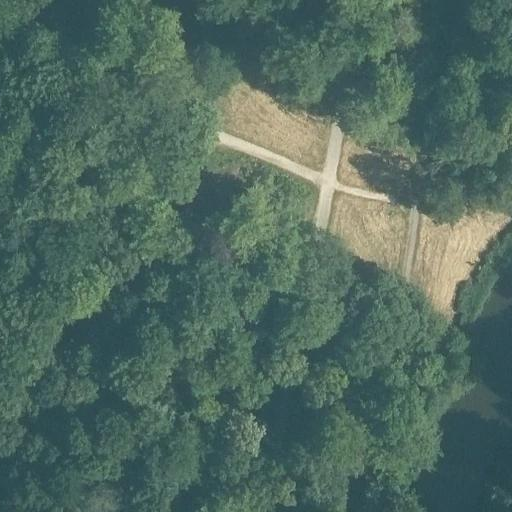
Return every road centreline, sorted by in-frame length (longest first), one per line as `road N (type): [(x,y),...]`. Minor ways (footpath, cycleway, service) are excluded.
road 1 (unknown): [(461,0),(374,392),(335,511)]
road 2 (unknown): [(0,91),(133,100),(328,182),(415,207)]
